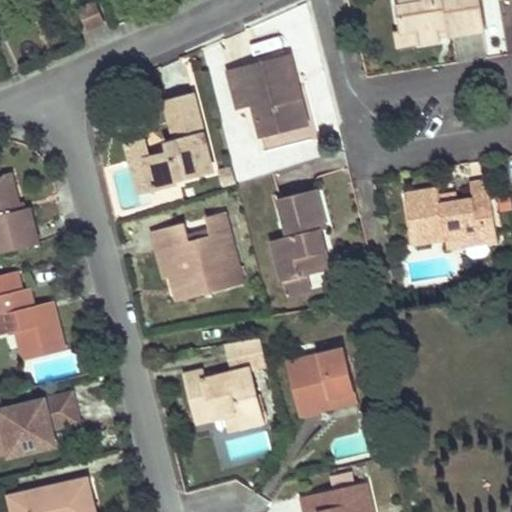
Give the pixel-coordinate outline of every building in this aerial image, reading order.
[(400,0),(401,6),(398,6),(402,29),(418,26),(420,42),(441,39),(439,28),(450,27),(451,35),(484,30),(479,0),(400,0)] [(79,9),(88,29),(105,21),(96,2),(79,9)] [(402,29),(395,30),(397,46),(420,42),(418,26),(402,29)] [(261,137),(309,125),(294,69),(290,53),(229,69),(239,108),(253,104),(261,137)] [(130,157),(139,192),(179,181),(178,179),(209,171),(190,96),(166,102),(176,141),(167,143),(169,153),(150,158),(146,141),(127,145),(130,157)] [(31,206),(20,209),(12,172),(0,174),(0,252),(40,244),(31,206)] [(442,203),(439,187),(405,193),(413,244),(462,236),(464,246),(499,240),(489,179),(470,182),(473,198),(442,203)] [(319,230),(326,228),(316,189),(279,199),(288,236),(273,240),(283,280),(306,274),(329,269),(319,230)] [(189,234),(187,223),(154,232),(159,251),(165,249),(172,274),(175,289),(179,288),(208,280),(211,291),(243,282),(225,213),(207,217),(210,229),(212,236),(191,241),(189,234)] [(210,229),(189,234),(191,241),(212,236),(210,229)] [(165,249),(159,251),(165,276),(172,274),(165,249)] [(18,270),(0,274),(0,335),(17,331),(25,360),(66,350),(55,308),(37,312),(34,304),(30,287),(23,289),(18,270)] [(306,274),(283,280),(287,296),(310,290),(306,274)] [(208,280),(179,288),(182,298),(211,291),(208,280)] [(53,299),(34,304),(37,312),(55,308),(53,299)] [(228,428),(262,420),(250,370),(268,365),(261,337),(227,345),(234,373),(206,379),(203,370),(187,374),(193,400),(208,397),(212,416),(225,413),(228,428)] [(330,397),(356,391),(347,349),(287,362),(299,414),(332,406),(330,397)] [(87,361),(89,372),(102,369),(99,358),(87,361)] [(356,391),(330,397),(332,406),(358,400),(356,391)] [(71,393),(45,399),(50,419),(52,430),(79,424),(71,393)] [(208,397),(193,400),(198,420),(212,416),(208,397)] [(11,454),(55,443),(52,430),(50,419),(45,399),(1,409),(0,403),(0,434),(6,433),(11,454)] [(462,475),(480,477),(478,495),(506,498),(511,457),(465,452),(462,475)] [(354,483),(351,470),(330,474),(333,488),(354,483)] [(95,511),(88,478),(10,496),(14,511),(95,511)] [(374,511),(367,480),(354,483),(333,488),(300,495),(304,511),(305,511),(319,509),(319,511),(374,511)]
